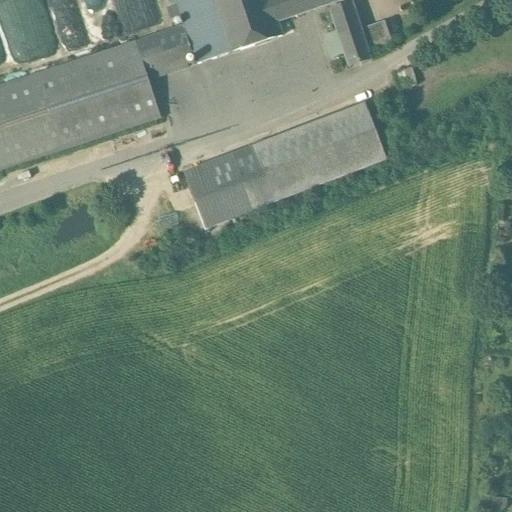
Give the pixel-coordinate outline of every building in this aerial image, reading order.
[(210,0),(176,0),(190,44),(192,49),(198,65),(229,55),(210,0)] [(210,0),(229,55),(282,37),(278,23),(270,0),(210,0)] [(270,0),(278,23),(305,14),(299,0),(270,0)] [(351,0),(312,0),(316,10),(340,2),(342,7),(353,4),(351,0)] [(342,7),(330,11),(350,69),(372,62),(370,56),(363,34),(353,4),(342,7)] [(176,30),(136,43),(149,82),(189,68),(183,52),(192,49),(190,44),(181,47),(176,30)] [(375,30),(363,34),(370,56),(383,53),(375,30)] [(136,43),(0,87),(0,171),(161,119),(149,82),(136,43)] [(412,69),(394,74),(400,92),(417,86),(412,69)] [(389,139),(375,102),(365,105),(380,143),(389,139)] [(365,105),(185,174),(208,229),(387,161),(380,143),(365,105)]
